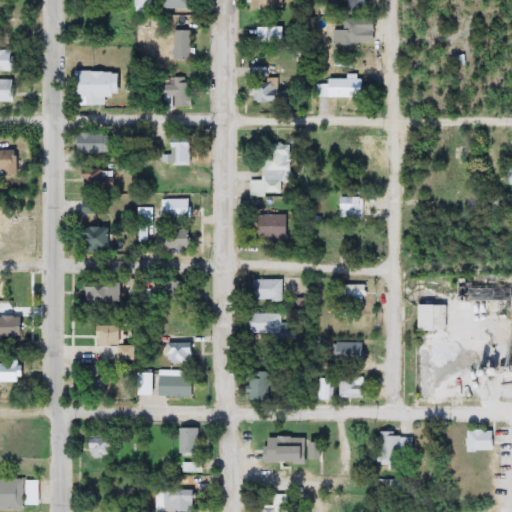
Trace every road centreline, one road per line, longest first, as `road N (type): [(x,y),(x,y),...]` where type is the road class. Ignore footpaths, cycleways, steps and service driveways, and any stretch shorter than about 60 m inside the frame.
road 1 (residential): [(58,511),(53,0)]
road 2 (residential): [(511,267),(0,263)]
road 3 (residential): [(222,0),(226,511)]
road 4 (residential): [(511,121),(0,119)]
road 5 (residential): [(511,405),(56,407)]
road 6 (residential): [(398,405),(393,0)]
